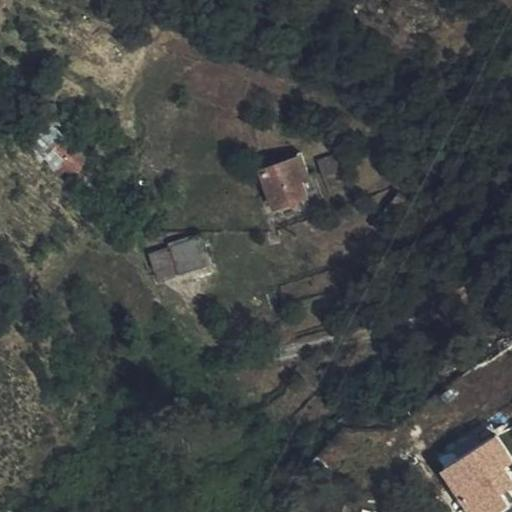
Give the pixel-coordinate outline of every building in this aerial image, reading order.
[(284,182),(289,200),(293,199),(290,185),(298,181),(293,157),(286,161),(291,179),(284,182)] [(250,173),(255,193),(284,182),(291,179),(286,161),(250,173)] [(255,193),(259,211),(289,200),(284,182),(255,193)] [(390,209),(383,204),(357,238),(369,248),(390,222),(390,209)] [(189,239),(158,249),(168,279),(199,270),(189,239)] [(168,279),(158,249),(133,257),(144,287),(168,279)] [(444,463),(475,511),(495,511),(511,501),(511,490),(510,486),(511,484),(511,442),(502,426),(444,463)]
